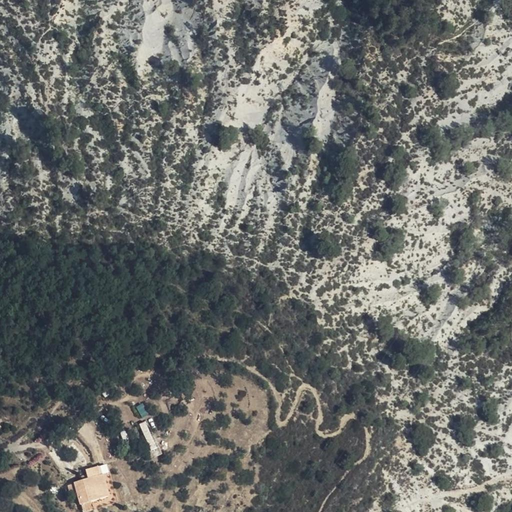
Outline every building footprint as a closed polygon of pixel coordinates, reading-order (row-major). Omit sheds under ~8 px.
[(163,438),(143,407),(137,411),(156,443),(163,438)] [(102,461),(116,490),(120,497),(129,493),(110,457),(102,461)] [(84,491),(90,503),(99,499),(116,490),(102,461),(89,468),(93,475),(80,481),(84,491)] [(78,493),(84,491),(80,481),(74,484),(78,493)] [(99,499),(90,503),(93,510),(102,506),(99,499)]
